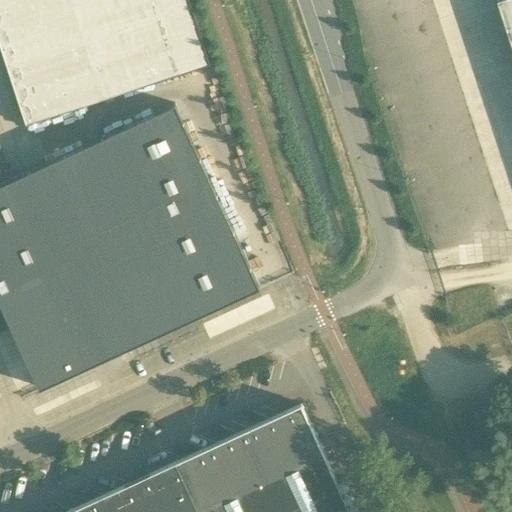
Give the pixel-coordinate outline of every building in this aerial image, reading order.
[(0,0),(0,42),(26,123),(180,72),(209,63),(188,0),(0,0)] [(511,0),(497,0),(511,45),(511,0)] [(5,165),(0,167),(0,331),(8,328),(3,316),(6,315),(40,387),(259,286),(175,103),(65,153),(11,178),(5,165)] [(221,164),(238,205),(246,201),(230,160),(221,164)] [(66,511),(352,511),(302,402),(66,511)]
